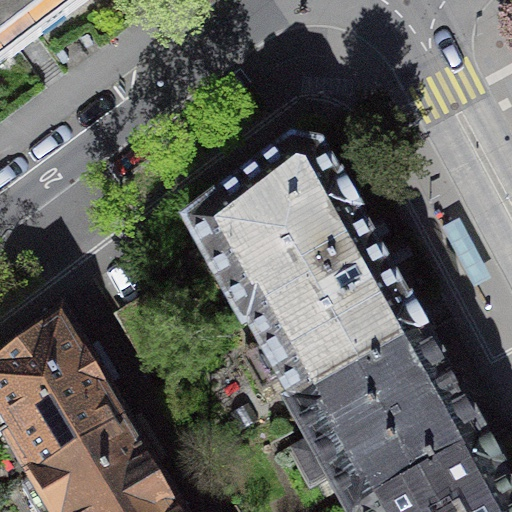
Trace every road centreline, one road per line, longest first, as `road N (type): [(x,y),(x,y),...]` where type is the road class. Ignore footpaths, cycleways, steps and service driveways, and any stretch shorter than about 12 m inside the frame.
road 1 (residential): [(0,204),(269,0)]
road 2 (residential): [(402,0),(511,211)]
